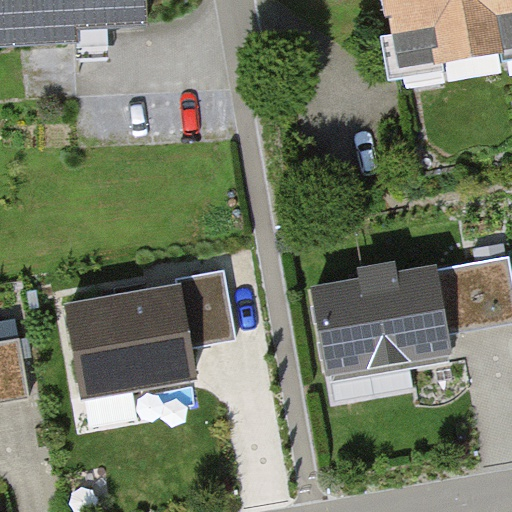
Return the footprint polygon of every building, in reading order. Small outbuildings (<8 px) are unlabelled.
[(137,0),(0,0),(0,29),(138,25),(137,0)] [(511,0),(381,0),(392,58),(511,36),(511,0)] [(431,257),(312,278),(331,385),(450,363),(431,257)] [(237,340),(224,269),(185,276),(198,347),(237,340)] [(182,278),(63,299),(82,406),(201,384),(182,278)] [(22,339),(0,342),(0,403),(32,397),(22,339)]
